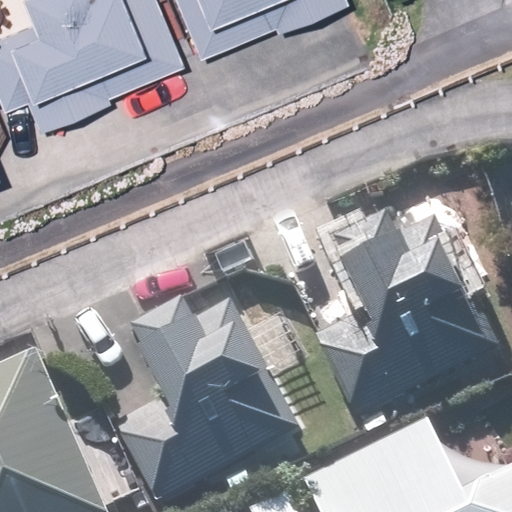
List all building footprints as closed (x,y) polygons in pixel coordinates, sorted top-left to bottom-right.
[(3,0),(19,36),(0,41),(0,114),(19,107),(31,134),(176,73),(144,0),(3,0)] [(166,0),(199,68),(275,32),(282,46),(343,17),(334,0),(166,0)] [(511,209),(502,215),(511,239),(511,209)] [(384,215),(285,258),(321,326),(304,335),(351,423),(500,343),(439,228),(401,248),(384,215)] [(184,302),(117,337),(148,412),(109,428),(144,511),(166,511),(313,451),(283,377),(244,393),(228,354),(246,347),(228,304),(191,319),(184,302)] [(89,511),(29,358),(0,369),(0,511),(89,511)] [(511,511),(511,475),(500,482),(435,456),(426,435),(241,511),(511,511)]
